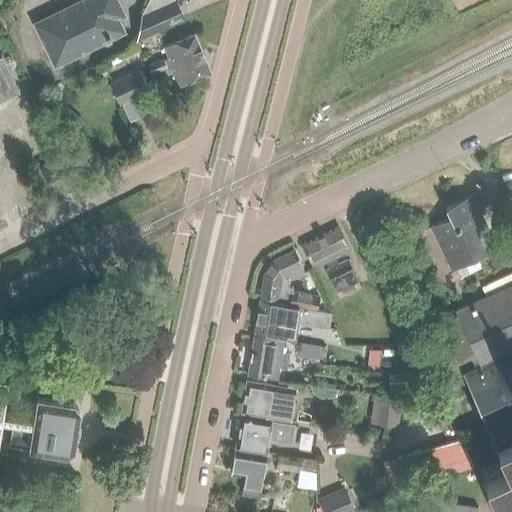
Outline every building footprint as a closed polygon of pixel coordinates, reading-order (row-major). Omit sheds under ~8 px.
[(114,0),(83,0),(35,24),(54,63),(121,30),(115,18),(122,15),(114,0)] [(140,14),(134,41),(184,19),(176,0),(148,0),(147,1),(140,14)] [(163,46),(180,86),(209,73),(194,33),(163,46)] [(0,52),(0,97),(18,88),(0,53),(0,52)] [(153,75),(167,69),(162,58),(148,64),(153,75)] [(109,82),(119,104),(149,90),(139,68),(109,82)] [(65,104),(56,114),(67,124),(76,115),(65,104)] [(63,173),(56,159),(40,166),(47,180),(63,173)] [(438,244),(450,269),(496,247),(471,194),(445,207),(449,217),(433,225),(442,242),(438,244)] [(339,264),(335,257),(349,250),(338,227),(301,245),(313,268),(328,261),(331,267),(326,270),(338,297),(360,286),(347,260),(339,264)] [(288,280),(304,272),(300,264),(301,264),(293,249),(274,258),(263,274),(259,296),(289,301),(289,305),(316,310),(318,296),(295,292),(295,293),(292,292),(292,287),(287,286),(288,280)] [(462,374),(494,443),(502,461),(479,471),(498,511),(511,511),(511,283),(455,310),(457,314),(438,323),(456,363),(475,355),(480,365),(462,374)] [(296,323),(326,328),(329,312),(281,304),(281,303),(259,299),(253,331),(293,338),(296,323)] [(277,379),(278,368),(285,369),(288,353),(281,352),(283,340),(253,335),(247,374),(277,379)] [(300,342),(297,357),(317,361),(319,346),(300,342)] [(0,424),(1,421),(11,423),(8,445),(28,448),(65,454),(72,448),(78,411),(73,403),(36,397),(33,419),(2,414),(7,378),(4,378),(8,352),(0,356),(0,424)] [(408,373),(388,374),(389,392),(409,391),(408,373)] [(291,399),(293,388),(246,380),(241,411),(294,420),(297,408),(296,404),(294,400),(291,399)] [(376,420),(396,423),(399,397),(379,394),(376,420)] [(235,447),(265,451),(267,439),(291,443),(294,424),(270,421),(270,420),(240,415),(235,447)] [(460,439),(409,452),(415,473),(448,465),(450,472),(471,466),(460,439)] [(241,493),(258,496),(264,455),(234,451),(231,473),(244,475),(241,493)] [(275,468),(299,472),(299,470),(311,472),(313,459),(273,452),(272,458),(277,459),(275,468)] [(409,452),(396,456),(402,477),(415,473),(409,452)] [(319,502),(323,511),(351,511),(353,511),(345,491),(319,502)] [(476,511),(477,507),(418,497),(416,507),(402,505),(400,511),(476,511)]
